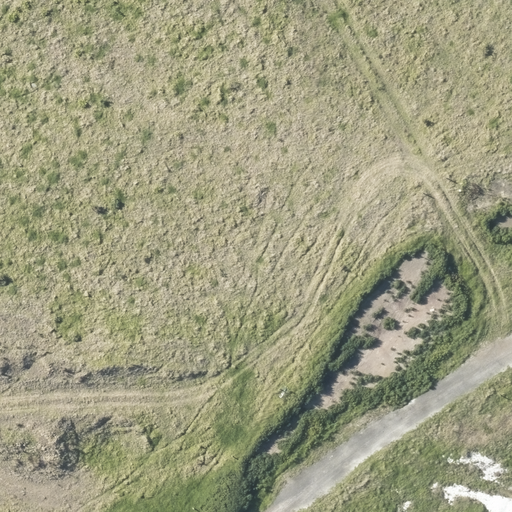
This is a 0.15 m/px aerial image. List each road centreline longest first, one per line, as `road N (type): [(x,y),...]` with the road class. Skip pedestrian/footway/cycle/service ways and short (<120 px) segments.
road 1 (track): [(511,350),(248,511)]
road 2 (track): [(511,468),(444,471),(356,442)]
